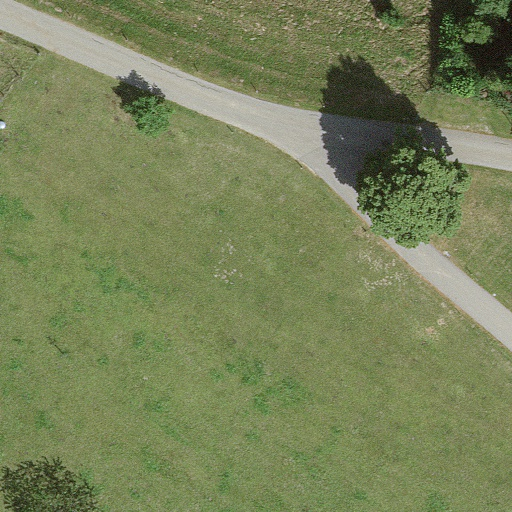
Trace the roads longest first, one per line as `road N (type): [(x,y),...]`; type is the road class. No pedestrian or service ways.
road 1 (track): [(0,6),(307,139),(415,143),(511,160)]
road 2 (track): [(307,139),(511,329)]
